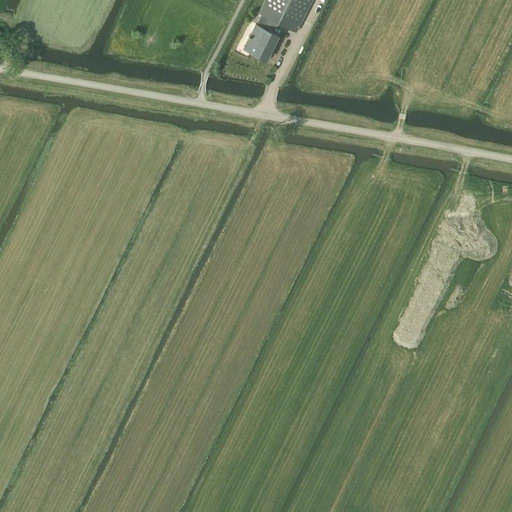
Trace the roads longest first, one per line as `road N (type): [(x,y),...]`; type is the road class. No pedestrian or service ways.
road 1 (unclassified): [(511,160),(0,69)]
road 2 (track): [(383,164),(411,92),(488,112),(511,77)]
